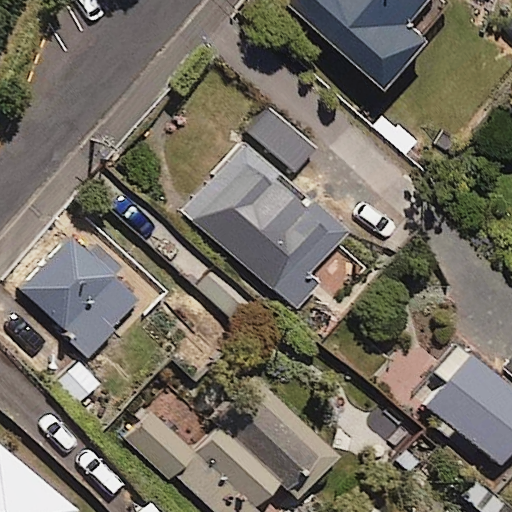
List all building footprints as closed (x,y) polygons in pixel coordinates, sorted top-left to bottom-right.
[(453,7),(444,0),(288,0),(385,85),(453,7)] [(297,312),(322,284),(309,274),(342,236),(237,147),(181,212),(297,312)] [(145,313),(166,292),(89,216),(18,288),(85,354),(135,303),(145,313)] [(511,450),(511,394),(455,347),(434,372),(446,381),(425,406),(498,467),(511,450)] [(295,497),(334,455),(252,377),(214,417),(176,381),(125,435),(205,511),(246,511),(277,480),(295,497)] [(71,511),(0,450),(0,511),(71,511)]
